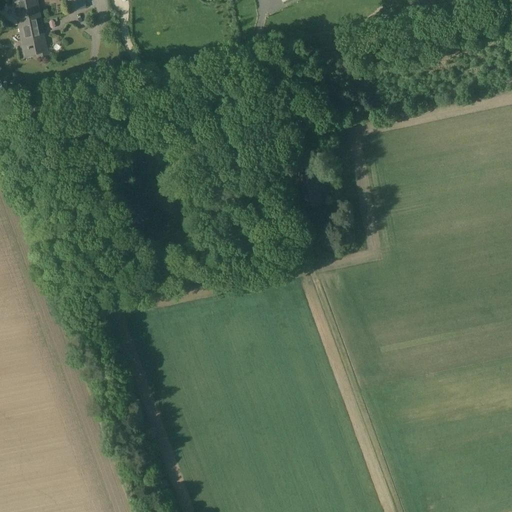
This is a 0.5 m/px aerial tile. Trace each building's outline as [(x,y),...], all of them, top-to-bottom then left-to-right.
[(13,0),(19,25),(41,21),(36,0),(13,0)] [(86,8),(84,0),(64,0),(67,11),(86,8)] [(47,51),(41,21),(19,25),(22,41),(25,57),(36,55),(36,57),(48,55),(51,54),(50,51),(47,51)] [(294,117),(297,133),(311,130),(307,115),(294,117)] [(150,143),(135,146),(140,173),(154,170),(152,157),(153,157),(150,143)]
